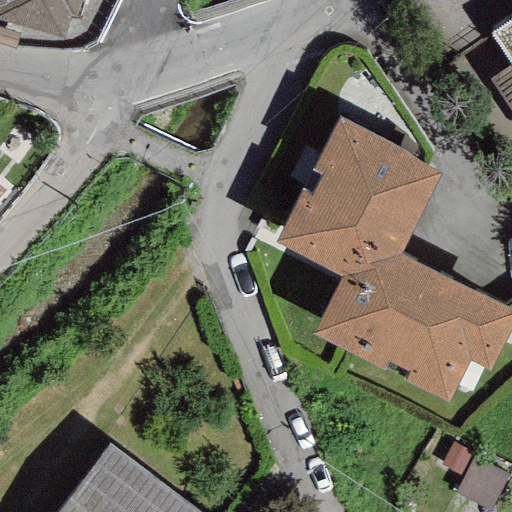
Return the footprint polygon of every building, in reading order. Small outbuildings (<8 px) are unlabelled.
[(7,0),(8,1),(58,17),(63,0),(7,0)] [(75,0),(103,15),(111,0),(75,0)] [(511,11),(491,25),(511,56),(511,11)] [(487,344),(509,301),(388,241),(429,160),(344,116),(298,208),(289,224),(356,258),(328,316),(444,374),(466,333),(487,344)] [(455,465),(468,440),(435,423),(422,447),(455,465)] [(192,511),(108,448),(58,511),(192,511)]
